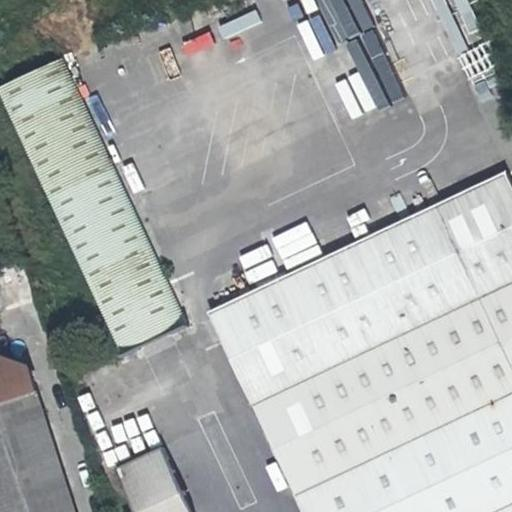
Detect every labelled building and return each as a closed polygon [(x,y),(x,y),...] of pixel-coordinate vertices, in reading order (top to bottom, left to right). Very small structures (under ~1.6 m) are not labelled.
[(452,0),(393,0),(424,72),(474,51),(452,0)] [(189,323),(61,57),(0,85),(0,96),(124,355),(189,323)] [(511,511),(511,192),(502,172),(212,314),(307,511),(511,511)] [(6,402),(41,511),(78,511),(40,392),(6,402)] [(41,511),(6,402),(0,404),(0,511),(41,511)] [(158,430),(112,451),(118,464),(164,443),(158,430)] [(197,511),(167,451),(123,472),(142,511),(197,511)]
